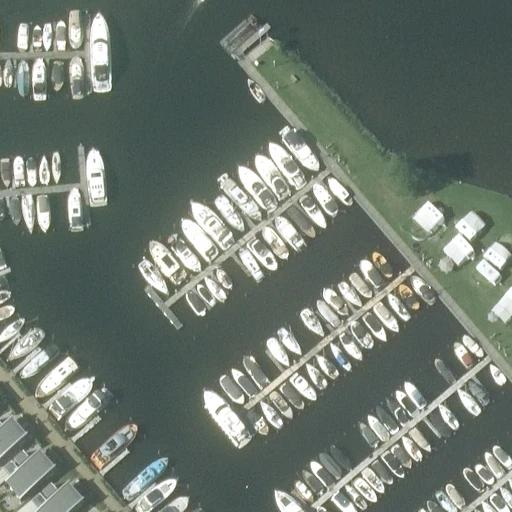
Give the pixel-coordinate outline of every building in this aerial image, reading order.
[(0,464),(26,442),(25,441),(23,443),(9,427),(11,425),(10,425),(0,433),(0,464)] [(14,463),(19,470),(29,461),(23,455),(14,463)] [(20,502),(20,503),(54,474),(53,474),(51,475),(37,459),(39,458),(38,457),(19,474),(12,465),(4,472),(11,480),(5,486),(6,487),(7,486),(20,502)] [(42,496),(47,502),(57,494),(51,488),(42,496)] [(75,511),(82,507),(81,506),(80,508),(66,492),(67,490),(66,489),(47,506),(40,498),(32,505),(38,511),(75,511)]
